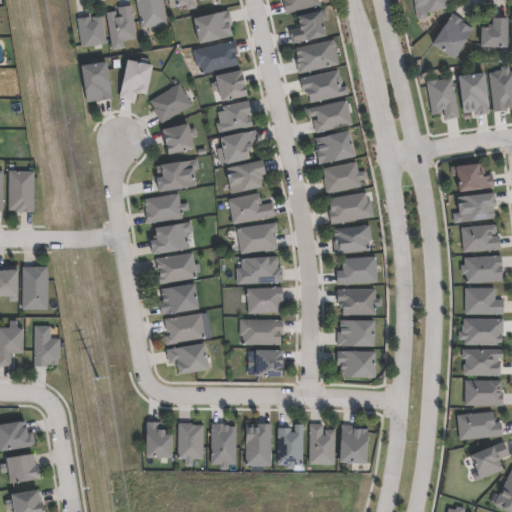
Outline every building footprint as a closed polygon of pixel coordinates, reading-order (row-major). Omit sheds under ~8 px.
[(165,0),(170,24),(145,29),(139,0),(165,0)] [(197,0),(199,8),(190,10),(189,4),(176,7),(174,0),(197,0)] [(315,0),(317,6),(282,14),(279,2),(283,1),(282,0),(315,0)] [(441,0),(439,1),(440,8),(421,13),(423,18),(414,20),(410,7),(408,7),(406,0),(441,0)] [(133,6),(138,38),(113,43),(109,13),(118,12),(119,18),(122,17),(120,8),(133,6)] [(236,36),(204,43),(198,18),(232,10),(234,21),(232,22),(236,36)] [(323,38),(291,45),(287,33),(295,31),(294,19),(324,12),(326,22),(321,23),(323,38)] [(468,30),(447,59),(427,45),(449,14),(458,20),(457,22),(468,30)] [(104,16),(108,43),(84,47),(79,19),(93,17),(93,21),(94,21),(94,17),(104,16)] [(502,19),(501,47),(475,47),(475,28),(482,28),(482,25),(486,25),(486,19),(502,19)] [(242,65),(206,74),(204,65),(199,66),(195,51),(237,41),(240,54),(239,54),(242,65)] [(337,67),(296,76),(293,63),(295,60),(293,54),(294,51),(331,42),(337,67)] [(150,67),(142,96),(129,93),(126,102),(115,99),(125,61),(150,67)] [(106,100),(84,104),(78,68),(104,63),(108,87),(103,88),(106,100)] [(511,65),(486,68),(491,111),(511,108),(511,65)] [(346,95),(340,68),(297,78),(303,104),(346,95)] [(240,73),(244,98),(217,104),(215,92),(212,93),(210,85),(213,84),(212,79),(240,73)] [(479,74),(483,114),(472,115),(471,110),(461,111),(460,105),(456,105),(453,76),(479,74)] [(449,79),(450,84),(451,84),(452,90),(451,90),(455,118),(442,120),(440,109),(437,109),(438,114),(428,115),(423,83),(425,83),(425,82),(434,80),(434,81),(449,79)] [(190,109),(159,128),(152,116),(154,115),(148,105),(177,88),(190,109)] [(252,128),(222,134),(219,124),(229,122),(225,107),(252,101),(254,113),(249,114),(252,128)] [(343,101),(349,126),(313,134),(310,121),(313,121),(312,117),(305,118),(303,110),(343,101)] [(191,150),(166,156),(160,130),(185,124),(191,150)] [(255,131),(258,146),(250,147),(250,145),(247,146),(248,153),(257,151),(258,158),(232,164),(226,138),(255,131)] [(348,157),(315,165),(312,153),(315,153),(311,139),(343,132),(348,157)] [(190,170),(192,180),(182,182),(183,188),(157,192),(154,179),(160,178),(160,175),(153,177),(151,167),(193,160),(194,170),(190,170)] [(254,188),(233,193),(228,169),(259,162),(262,174),(255,175),(256,180),(252,180),(254,188)] [(481,162),(484,173),(491,173),(491,187),(456,191),(455,176),(450,176),(449,167),(481,162)] [(353,163),(355,173),(361,172),(363,179),(356,181),(357,187),(323,194),(321,181),(320,178),(321,178),(320,170),(353,163)] [(33,172),(33,212),(16,212),(16,210),(8,210),(8,172),(33,172)] [(363,193),(364,202),(368,201),(370,218),(327,225),(325,213),(326,212),(324,200),(363,193)] [(493,218),(452,223),(451,214),(456,213),(455,204),(456,197),(491,193),(493,207),(492,207),(493,218)] [(178,194),(179,205),(187,203),(188,210),(181,212),(182,219),(147,225),(145,212),(146,212),(145,200),(178,194)] [(257,194),(260,206),(268,203),(271,216),(237,224),(231,200),(257,194)] [(268,234),(268,237),(272,236),(273,248),(245,252),(241,228),(272,224),(274,233),(268,234)] [(183,253),(150,259),(147,246),(154,244),(152,232),(184,226),(186,236),(181,237),(183,253)] [(365,252),(333,255),(331,237),(332,236),(332,230),(368,226),(369,241),(364,243),(365,252)] [(494,235),(495,238),(501,237),(503,250),(465,254),(463,229),(495,226),(498,227),(498,233),(496,235),(494,235)] [(195,254),(199,279),(159,285),(157,277),(164,276),(163,273),(160,273),(158,260),(195,254)] [(503,256),(505,282),(467,284),(466,275),(462,275),(462,266),(466,266),(466,259),(503,256)] [(274,265),(274,269),(278,269),(278,283),(240,285),(239,269),(245,269),(244,259),(275,258),(275,265),(274,265)] [(374,283),(334,286),(333,272),(339,272),(338,260),(372,258),(374,283)] [(22,266),(22,297),(20,297),(20,302),(12,302),(12,297),(0,297),(0,269),(7,269),(7,266),(22,266)] [(42,310),(25,310),(25,267),(37,268),(37,267),(50,267),(49,302),(43,302),(42,310)] [(203,309),(164,316),(162,302),(165,301),(164,290),(199,284),(203,309)] [(280,314),(250,315),(249,290),(279,289),(280,314)] [(496,289),(496,301),(505,301),(505,315),(467,315),(467,289),(496,289)] [(373,292),(373,303),(378,303),(378,308),(374,308),(374,315),(338,316),(338,305),(336,305),(336,293),(373,292)] [(204,314),(208,340),(169,346),(168,337),(173,336),(172,333),(169,333),(167,320),(204,314)] [(457,318),(457,344),(500,344),(500,318),(457,318)] [(276,334),(276,344),(245,344),(245,336),(241,336),(242,321),(279,321),(279,334),(276,334)] [(368,322),(367,348),(335,347),(336,321),(368,322)] [(47,327),(47,339),(56,339),(56,359),(55,359),(55,365),(48,365),(48,363),(45,363),(45,368),(31,368),(32,327),(47,327)] [(9,366),(0,366),(0,328),(22,329),(22,354),(10,354),(9,366)] [(210,344),(214,370),(185,374),(184,368),(181,368),(181,363),(172,364),(170,350),(210,344)] [(500,349),(460,349),(460,375),(500,375),(500,349)] [(368,354),(368,379),(336,378),(336,367),(334,367),(334,353),(368,354)] [(278,354),(278,379),(253,378),(253,354),(278,354)] [(503,382),(503,394),(505,394),(505,407),(466,407),(467,381),(503,382)] [(496,413),(497,425),(503,424),(505,437),(461,441),(459,416),(496,413)] [(0,425),(26,421),(27,428),(30,427),(31,434),(33,433),(35,447),(2,452),(1,440),(0,440),(0,425)] [(172,436),(171,459),(144,458),(144,423),(156,423),(156,431),(164,431),(164,436),(172,436)] [(189,466),(183,466),(183,460),(177,459),(177,425),(201,427),(200,460),(190,460),(189,466)] [(234,465),(226,466),(226,469),(219,469),(219,465),(210,465),(210,425),(221,425),(234,428),(234,465)] [(268,466),(247,466),(247,430),(254,430),(254,425),(268,425),(268,466)] [(300,425),(300,466),(274,466),(274,429),(290,429),(290,434),(291,434),(291,425),(300,425)] [(320,426),(320,437),(322,437),(322,432),(332,432),(331,466),(307,466),(307,426),(320,426)] [(348,430),(355,431),(355,429),(364,431),(359,466),(333,463),(338,426),(349,427),(348,430)] [(503,446),(507,455),(496,460),(501,469),(474,481),(470,474),(474,472),(471,465),(472,464),(470,456),(491,447),(492,450),(503,446)] [(33,454),(35,470),(38,470),(39,479),(9,484),(7,472),(0,472),(0,464),(6,463),(5,459),(33,454)] [(511,469),(511,511),(493,505),(511,469)] [(38,490),(40,506),(44,506),(44,511),(13,511),(13,508),(3,509),(2,501),(11,499),(10,495),(38,490)]
